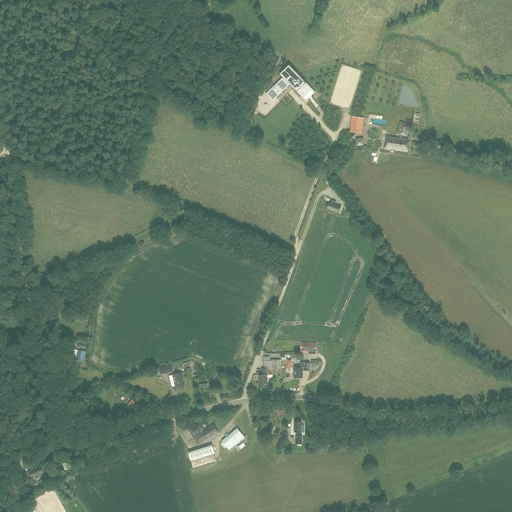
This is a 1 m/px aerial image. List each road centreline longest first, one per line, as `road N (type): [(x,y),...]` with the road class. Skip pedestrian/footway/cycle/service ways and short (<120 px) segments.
road 1 (unclassified): [(511,408),(378,419),(310,398),(269,397),(0,464)]
road 2 (track): [(188,207),(125,181),(8,160)]
road 3 (track): [(55,447),(24,272)]
road 4 (track): [(245,400),(297,251)]
